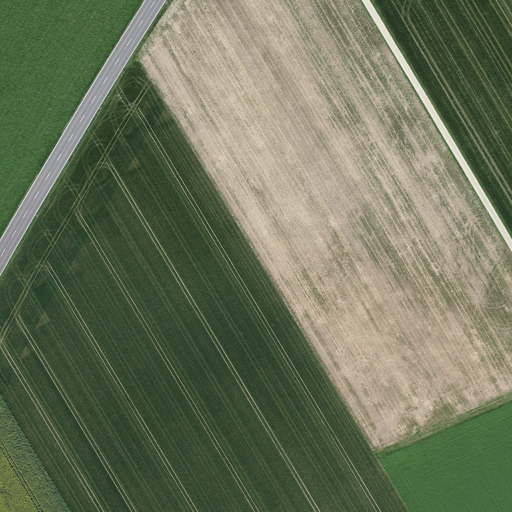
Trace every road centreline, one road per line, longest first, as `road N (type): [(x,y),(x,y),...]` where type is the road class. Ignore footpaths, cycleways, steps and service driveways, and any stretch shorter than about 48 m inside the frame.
road 1 (secondary): [(0,258),(153,0)]
road 2 (track): [(364,0),(511,249)]
